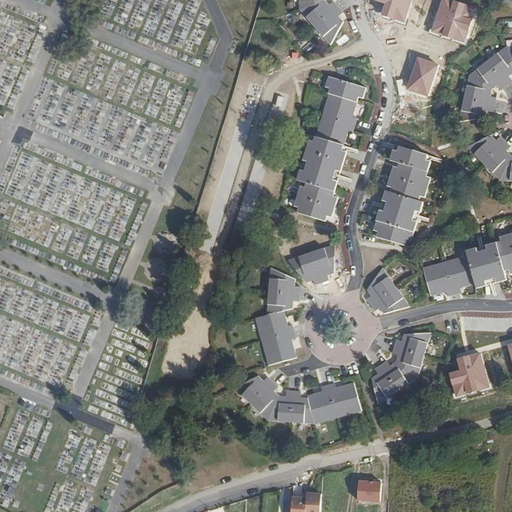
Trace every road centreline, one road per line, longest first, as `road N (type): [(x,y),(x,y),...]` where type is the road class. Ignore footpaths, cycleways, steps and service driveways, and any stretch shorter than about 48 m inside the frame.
road 1 (unclassified): [(511,415),(296,468),(170,511)]
road 2 (residential): [(215,263),(271,86),(372,41)]
road 3 (residential): [(372,41),(389,92),(352,212),(356,263),(347,301)]
road 4 (residential): [(368,325),(462,305),(511,305)]
road 5 (residential): [(347,301),(328,303),(314,316),(311,335),(321,351),(349,356),(364,344),(368,325)]
